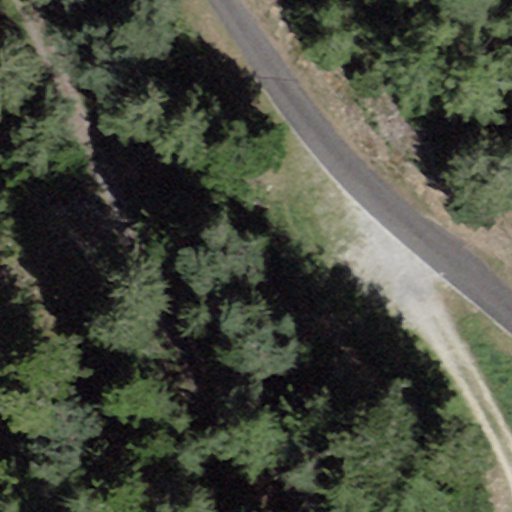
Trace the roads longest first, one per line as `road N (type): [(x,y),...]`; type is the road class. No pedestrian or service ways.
road 1 (track): [(23,0),(213,407),(310,511)]
road 2 (unclassified): [(511,323),(351,175),(219,0)]
road 3 (track): [(394,216),(429,310),(511,466)]
